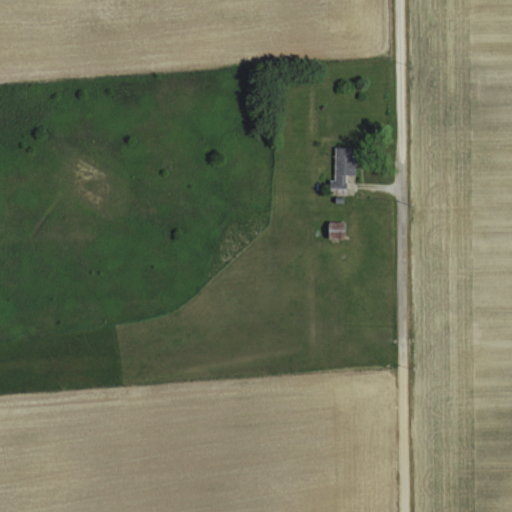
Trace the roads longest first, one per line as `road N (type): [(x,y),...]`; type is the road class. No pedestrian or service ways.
road 1 (residential): [(405,331),(403,141)]
road 2 (residential): [(406,511),(405,331)]
road 3 (residential): [(403,141),(401,0)]
